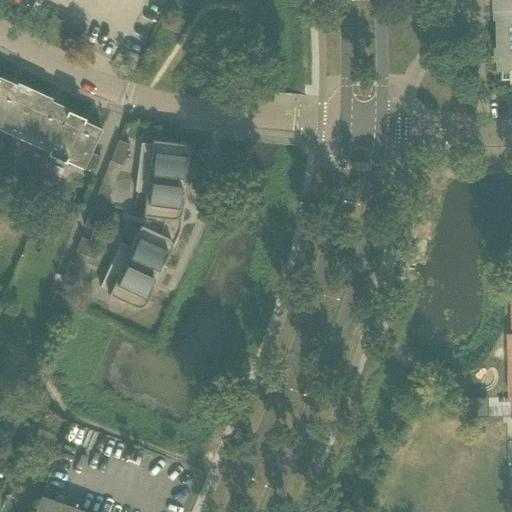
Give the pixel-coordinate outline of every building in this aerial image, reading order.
[(511,0),(494,0),(495,21),(501,20),(501,34),(511,33),(511,0)] [(52,16),(46,28),(40,39),(64,51),(76,29),(52,16)] [(502,60),(503,80),(511,80),(511,33),(501,34),(502,47),(495,47),(496,60),(502,60)] [(0,129),(14,136),(34,91),(19,84),(20,82),(18,81),(16,85),(0,77),(0,129)] [(14,136),(48,152),(49,152),(67,111),(68,111),(69,109),(51,101),(53,96),(51,96),(50,98),(34,91),(14,136)] [(101,157),(91,152),(101,129),(84,121),(86,117),(84,116),(83,118),(68,111),(67,111),(49,152),(48,152),(46,155),(64,163),(65,161),(83,169),(84,168),(93,173),(101,157)] [(119,140),(110,161),(121,165),(130,145),(119,140)] [(152,144),(141,143),(137,174),(182,179),(183,170),(186,171),(188,154),(188,152),(188,150),(187,149),(186,147),(185,146),(184,145),(182,144),(180,144),(152,140),(152,144)] [(179,231),(183,195),(180,195),(181,188),(182,179),(137,174),(135,192),(146,193),(143,217),(145,217),(144,222),(180,232),(180,231),(179,231)] [(32,193),(35,181),(14,176),(11,187),(32,193)] [(35,181),(32,193),(53,198),(56,187),(35,181)] [(101,185),(93,205),(103,210),(112,189),(101,185)] [(40,212),(51,217),(56,206),(44,201),(40,212)] [(95,231),(103,210),(93,205),(84,227),(95,231)] [(160,263),(164,265),(179,232),(180,233),(180,232),(144,222),(143,227),(140,226),(130,247),(120,243),(114,256),(155,275),(160,263)] [(146,304),(147,302),(153,287),(150,286),(155,275),(114,256),(100,287),(110,292),(108,295),(135,307),(136,308),(138,308),(140,307),(141,307),(143,306),(144,305),(146,304)] [(57,274),(50,290),(68,299),(80,266),(70,262),(64,276),(57,274)] [(40,387),(35,384),(28,381),(23,391),(36,397),(39,391),(40,387)] [(505,453),(504,442),(496,442),(496,454),(505,453)] [(35,511),(83,511),(42,496),(35,511)]
